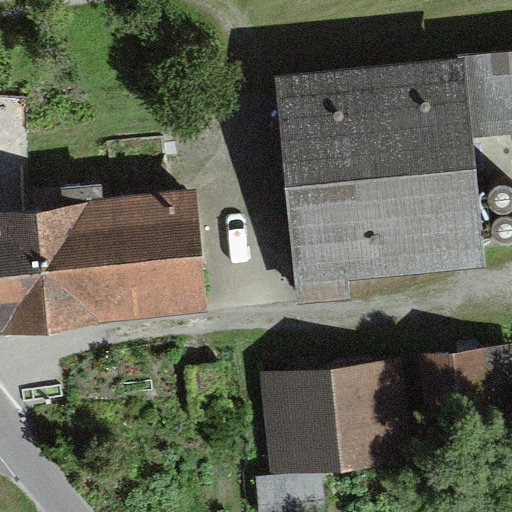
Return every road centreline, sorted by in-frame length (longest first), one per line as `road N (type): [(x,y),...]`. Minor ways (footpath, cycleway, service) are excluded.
road 1 (track): [(0,383),(31,362),(89,342),(477,303),(511,288)]
road 2 (track): [(261,0),(244,161),(255,327)]
